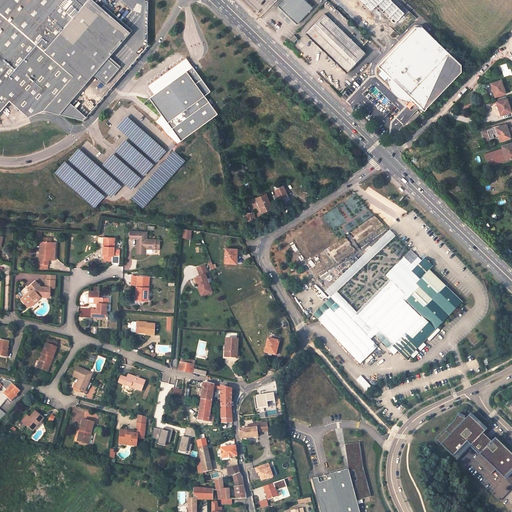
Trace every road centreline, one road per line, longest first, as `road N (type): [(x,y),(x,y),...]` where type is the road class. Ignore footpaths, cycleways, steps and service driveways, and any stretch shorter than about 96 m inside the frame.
road 1 (unclassified): [(300,351),(300,326),(261,253),(265,239),(383,157)]
road 2 (residential): [(243,390),(9,317)]
road 3 (primary): [(511,283),(383,157)]
road 4 (residential): [(383,157),(511,40)]
road 5 (tertiary): [(477,392),(430,409),(399,435),(391,477),(404,511)]
road 6 (primary): [(383,157),(291,68)]
road 7 (residential): [(252,511),(234,421),(243,390)]
